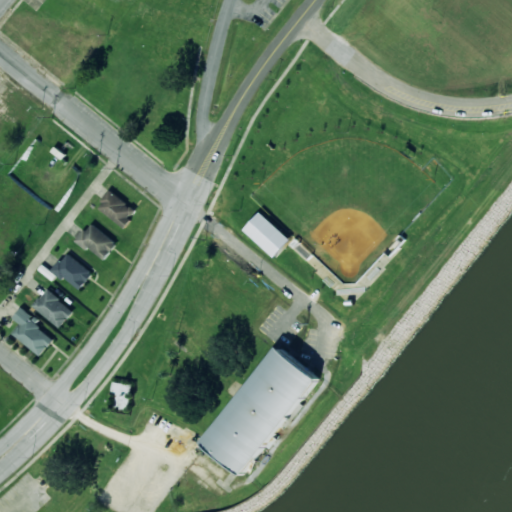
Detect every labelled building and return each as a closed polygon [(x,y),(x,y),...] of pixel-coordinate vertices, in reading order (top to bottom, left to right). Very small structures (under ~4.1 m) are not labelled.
[(98,207),(126,228),(132,220),(130,218),(136,210),(111,190),(98,207)] [(276,257),(292,239),(262,212),(245,229),(276,257)] [(118,244),(92,223),(78,240),(104,261),(118,244)] [(81,290),(94,272),(67,253),(54,271),(81,290)] [(34,306),(62,328),(76,311),(48,289),(34,306)] [(14,318),(22,324),(14,334),(42,356),(57,337),(21,309),(14,318)] [(319,377),(277,346),(204,445),(246,475),(319,377)]
